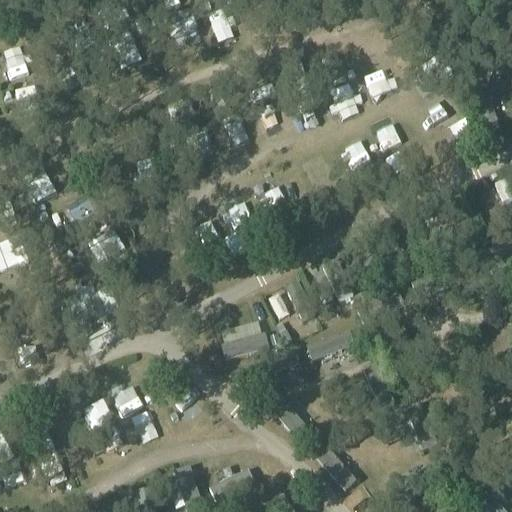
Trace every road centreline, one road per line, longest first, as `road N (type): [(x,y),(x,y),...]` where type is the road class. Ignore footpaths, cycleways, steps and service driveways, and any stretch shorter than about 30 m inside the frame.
road 1 (track): [(0,164),(417,0)]
road 2 (track): [(45,511),(242,421)]
